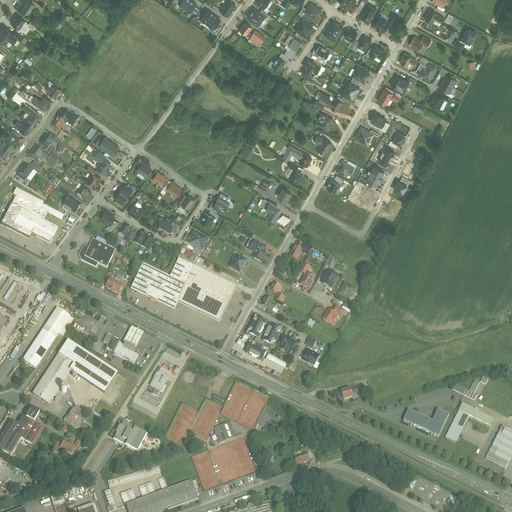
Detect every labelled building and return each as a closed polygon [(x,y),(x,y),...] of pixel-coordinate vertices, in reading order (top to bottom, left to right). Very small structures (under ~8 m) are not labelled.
[(32,4),(27,0),(21,9),(28,15),(34,7),(35,5),(32,4)] [(181,0),(178,4),(184,9),(190,0),(181,0)] [(191,0),(190,0),(184,9),(190,13),(197,4),(191,0)] [(236,5),(228,0),(227,0),(220,9),(228,15),(236,5)] [(259,0),(257,3),(264,8),(269,0),(259,0)] [(356,1),(353,0),(342,0),(340,3),(350,10),(354,4),(356,1)] [(321,11),(310,3),(306,9),(304,12),(305,12),(310,16),(311,14),(316,18),(321,11)] [(376,8),(368,3),(359,18),(368,23),(376,8)] [(358,6),(354,4),(350,10),(349,11),(353,14),(358,6)] [(360,4),(355,12),(358,14),(363,6),(360,4)] [(303,7),(298,14),(301,16),(303,13),(303,14),(305,12),(304,12),(306,9),(303,7)] [(264,16),(253,8),(247,16),(259,25),(264,17),(264,16)] [(214,14),(207,9),(200,18),(200,19),(207,24),(214,14)] [(444,18),(429,9),(424,19),(432,23),(434,19),(441,23),(444,18)] [(214,14),(207,24),(214,29),(214,28),(221,20),(214,14)] [(392,14),(388,21),(389,22),(388,24),(393,26),(398,17),(392,14)] [(454,16),(449,14),(445,21),(450,24),(454,16)] [(25,21),(17,15),(11,23),(22,31),(26,25),(24,23),(25,21)] [(388,21),(380,17),(374,26),(378,28),(377,28),(380,30),(381,29),(384,31),(388,24),(389,22),(388,21)] [(313,28),(302,20),(297,27),(300,29),(300,30),(298,32),(303,36),(306,37),(313,28)] [(63,25),(58,21),(54,26),(59,30),(63,25)] [(343,27),(334,21),(333,22),(325,35),(329,38),(331,35),(332,35),(337,38),(341,30),(343,27)] [(252,27),(245,22),(239,30),(246,34),(247,35),(249,32),(248,31),(252,27)] [(17,37),(3,26),(0,30),(0,39),(5,43),(8,39),(12,42),(17,37)] [(476,32),(467,27),(460,39),(461,39),(459,41),(464,44),(465,42),(469,44),(476,32)] [(357,33),(350,28),(345,37),(352,41),(353,39),(357,33)] [(265,37),(256,30),(253,34),(263,41),(265,37)] [(234,33),(231,38),(235,41),(236,41),(239,36),(234,33)] [(263,41),(253,34),(248,41),(258,48),(260,44),(263,41)] [(296,51),(302,42),(290,34),(284,43),(291,48),(289,51),(293,54),(295,51),(296,51)] [(371,41),(363,36),(359,43),(357,46),(359,47),(365,51),(371,41)] [(431,40),(424,36),(421,40),(423,42),(422,43),(427,46),(431,40)] [(421,40),(415,37),(414,38),(410,44),(411,44),(410,45),(419,50),(422,43),(423,42),(421,40)] [(352,41),(348,46),(352,49),(357,41),(353,39),(352,41)] [(459,41),(457,40),(454,45),(461,50),(464,44),(459,41)] [(326,49),(320,46),(319,45),(317,49),(315,52),(325,58),(326,58),(330,52),(326,49)] [(379,48),(375,46),(373,49),(370,54),(374,57),(375,55),(381,59),(386,52),(382,50),(382,49),(379,47),(379,48)] [(325,58),(315,52),(317,49),(315,48),(314,49),(312,53),(312,54),(315,55),(317,57),(320,58),(322,59),(324,61),(325,58)] [(292,59),(295,55),(293,54),(289,51),(287,50),(284,54),(289,57),(292,59)] [(282,52),(279,57),(282,59),(283,58),(286,61),(289,57),(284,54),(282,52)] [(418,61),(405,53),(400,62),(407,66),(410,62),(415,66),(418,61)] [(28,57),(25,61),(31,66),(34,62),(28,57)] [(285,65),(288,62),(286,61),(283,58),(282,59),(279,57),(278,57),(272,66),(280,71),(284,64),(285,65)] [(313,62),(307,59),(305,64),(306,65),(302,73),(311,77),(314,72),(320,75),(322,71),(319,69),(321,67),(313,62)] [(431,65),(429,64),(428,64),(427,66),(426,68),(423,67),(421,71),(419,75),(429,80),(436,68),(431,65)] [(369,74),(357,67),(352,76),(354,77),(360,81),(361,81),(362,81),(364,83),(366,79),(367,77),(367,78),(369,74)] [(448,71),(442,67),(438,74),(444,77),(446,74),(448,71)] [(446,74),(444,77),(442,81),(452,86),(456,80),(446,74)] [(402,80),(396,76),(395,79),(394,78),(391,84),(402,91),(405,87),(406,88),(407,85),(406,85),(408,81),(403,79),(402,80)] [(415,82),(409,78),(408,81),(409,82),(407,85),(412,88),(415,82)] [(452,86),(442,81),(439,87),(446,91),(449,92),(452,86)] [(356,86),(350,83),(349,84),(348,83),(347,84),(345,88),(343,91),(342,93),(344,94),(343,95),(349,98),(352,100),(353,97),(355,94),(357,90),(359,87),(356,86)] [(53,84),(46,94),(51,97),(51,96),(54,97),(60,89),(53,84)] [(394,91),(386,86),(384,90),(391,95),(394,91)] [(383,90),(378,100),(386,105),(392,95),(391,95),(384,90),(383,90)] [(436,94),(434,97),(433,97),(431,101),(432,101),(431,104),(433,106),(434,107),(437,108),(438,108),(443,99),(446,100),(449,95),(445,93),(441,91),(438,96),(436,94)] [(323,93),(319,100),(317,99),(314,105),(319,108),(321,109),(325,103),(330,106),(332,102),(328,99),(330,97),(323,93)] [(33,100),(27,95),(24,99),(32,105),(34,102),(32,101),(33,100)] [(45,96),(41,101),(36,97),(33,100),(32,101),(34,102),(44,110),(51,101),(45,96)] [(343,102),(335,98),(332,102),(330,106),(337,110),(340,106),(341,106),(343,102)] [(30,114),(26,119),(27,119),(34,124),(41,115),(25,103),(24,102),(21,107),(30,114)] [(71,116),(64,111),(57,119),(63,124),(64,125),(65,123),(68,120),(74,124),(77,121),(71,116)] [(385,120),(386,118),(374,111),(369,121),(380,126),(382,127),(385,120)] [(333,119),(326,115),(325,115),(321,113),(318,119),(324,122),(322,126),(328,129),(333,119)] [(6,117),(3,122),(8,126),(11,121),(12,121),(6,117)] [(22,125),(17,121),(14,126),(26,135),(34,124),(27,119),(22,125)] [(63,124),(57,119),(52,127),(58,131),(63,124)] [(390,123),(385,120),(382,127),(380,126),(379,128),(385,132),(390,123)] [(87,135),(91,138),(97,130),(92,127),(87,135)] [(369,138),(371,139),(374,134),(361,127),(355,138),(365,144),(369,138)] [(393,141),(392,141),(398,144),(401,146),(406,136),(398,131),(393,141)] [(18,137),(11,132),(8,136),(7,136),(5,138),(8,141),(11,142),(11,143),(13,144),(12,144),(13,144),(17,147),(22,140),(18,137)] [(53,140),(46,134),(42,140),(43,141),(40,144),(47,149),(53,140)] [(332,143),(324,138),(324,139),(318,135),(314,141),(320,144),(318,149),(325,153),(332,143)] [(112,142),(105,137),(103,141),(100,144),(101,144),(100,146),(106,150),(112,142)] [(10,146),(0,138),(0,143),(2,146),(2,145),(5,148),(7,147),(8,148),(10,146)] [(62,142),(58,140),(56,143),(59,145),(58,152),(60,153),(60,154),(61,153),(62,153),(67,147),(62,142)] [(119,147),(112,142),(106,150),(113,155),(114,154),(117,151),(119,147)] [(304,152),(290,144),(283,157),(288,160),(292,154),(300,159),(304,152)] [(254,150),(247,146),(241,154),(248,159),(254,150)] [(2,153),(0,150),(0,157),(5,162),(13,152),(8,148),(7,147),(5,148),(2,153)] [(44,152),(36,147),(30,155),(38,161),(41,157),(47,161),(50,157),(53,159),(54,157),(45,151),(44,152)] [(379,153),(391,159),(394,153),(382,147),(379,153)] [(106,156),(99,151),(95,155),(102,160),(103,159),(104,159),(106,156)] [(120,153),(117,151),(114,154),(113,155),(112,156),(116,159),(120,153)] [(311,157),(304,152),(300,159),(299,162),(307,166),(310,162),(309,161),(311,157)] [(376,160),(388,165),(391,159),(379,153),(376,160)] [(278,154),(276,158),(282,162),(285,158),(278,154)] [(402,172),(409,176),(417,159),(412,156),(409,163),(407,162),(402,172)] [(104,159),(103,159),(102,160),(97,167),(105,173),(107,170),(109,167),(111,164),(104,159)] [(341,159),(334,171),(344,176),(346,173),(349,175),(354,166),(341,159)] [(298,166),(291,161),(288,166),(294,169),(296,170),(298,166)] [(34,162),(31,167),(39,173),(42,168),(34,162)] [(151,168),(143,162),(137,170),(145,175),(146,174),(151,168)] [(25,165),(18,174),(26,180),(34,171),(25,165)] [(96,170),(89,165),(86,169),(91,173),(92,172),(94,173),(96,170)] [(283,174),(287,176),(291,168),(287,166),(283,174)] [(384,172),(373,166),(366,181),(377,187),(380,181),(381,181),(383,178),(381,178),(384,172)] [(296,170),(294,169),(289,177),(297,181),(302,173),(296,170)] [(91,173),(87,179),(87,181),(95,187),(97,184),(99,182),(99,181),(101,178),(94,173),(92,172),(91,173)] [(158,172),(153,179),(161,185),(166,178),(158,172)] [(400,181),(408,185),(411,180),(402,176),(400,181)] [(85,183),(78,178),(75,182),(82,187),(83,186),(85,183)] [(166,178),(161,185),(160,185),(164,187),(169,180),(166,178)] [(325,186),(337,194),(340,189),(338,187),(340,184),(331,178),(325,186)] [(400,181),(398,180),(393,190),(403,195),(408,185),(400,181)] [(270,184),(264,181),(260,188),(265,191),(270,184)] [(182,189),(172,182),(167,189),(177,196),(182,189)] [(136,188),(129,183),(127,186),(132,190),(134,191),(136,188)] [(43,191),(50,197),(55,190),(48,184),(43,191)] [(127,186),(125,185),(115,198),(116,199),(122,204),(122,203),(132,190),(127,186)] [(83,186),(82,187),(76,195),(85,201),(91,192),(83,186)] [(13,196),(16,197),(1,225),(29,239),(32,235),(50,244),(58,229),(44,222),(48,214),(61,221),(64,216),(43,205),(44,203),(16,188),(13,196)] [(291,192),(283,188),(278,197),(286,201),(291,192)] [(183,193),(178,200),(181,203),(186,196),(183,193)] [(229,197),(221,193),(219,196),(227,201),(229,197)] [(181,203),(189,209),(195,200),(187,194),(186,196),(181,203)] [(219,196),(213,207),(224,213),(230,203),(227,201),(219,196)] [(81,206),(69,198),(69,199),(68,199),(67,200),(67,201),(64,206),(67,209),(68,208),(75,214),(81,206)] [(393,220),(400,206),(387,200),(380,214),(393,220)] [(278,206),(271,201),(267,207),(272,209),(267,216),(275,221),(280,211),(276,209),(278,206)] [(141,210),(133,205),(132,205),(130,207),(131,208),(128,212),(134,215),(134,216),(136,217),(137,218),(141,212),(142,211),(141,210)] [(146,205),(145,207),(144,206),(141,210),(142,211),(141,212),(145,215),(150,207),(146,205)] [(218,214),(211,210),(208,214),(209,215),(210,214),(214,217),(216,218),(218,214)] [(106,211),(100,218),(109,225),(112,221),(115,217),(106,211)] [(208,214),(205,213),(203,216),(204,216),(203,218),(202,218),(201,221),(205,223),(204,224),(209,227),(211,223),(211,224),(213,221),(212,220),(214,217),(210,214),(209,215),(208,214)] [(276,219),(282,226),(289,220),(283,213),(276,219)] [(69,216),(65,224),(71,226),(74,219),(69,216)] [(170,224),(163,220),(161,224),(160,223),(158,228),(162,230),(162,231),(167,234),(170,229),(173,225),(170,224)] [(112,221),(109,225),(106,228),(109,231),(115,223),(112,221)] [(178,225),(172,221),(170,224),(173,225),(170,229),(175,232),(178,225)] [(133,229),(125,224),(123,228),(121,228),(120,230),(120,232),(119,233),(127,238),(131,233),(133,229)] [(209,239),(193,230),(188,239),(191,241),(189,244),(202,252),(209,239)] [(254,235),(247,231),(244,236),(251,240),(254,235)] [(131,233),(127,238),(125,241),(127,242),(126,244),(128,245),(130,243),(134,235),(131,233)] [(147,237),(140,233),(138,237),(135,243),(141,246),(147,237)] [(138,237),(135,235),(134,235),(130,243),(133,245),(135,243),(138,237)] [(153,240),(147,237),(141,246),(147,250),(150,244),(153,240)] [(89,249),(84,246),(79,255),(81,261),(96,268),(98,264),(107,269),(116,251),(93,240),(89,249)] [(259,244),(254,241),(251,245),(252,246),(250,250),(255,253),(255,256),(254,258),(261,262),(265,255),(263,247),(260,245),(259,244)] [(297,243),(289,257),(297,261),(302,252),(309,256),(311,251),(306,248),(307,247),(305,246),(305,247),(297,243)] [(188,257),(187,260),(193,262),(196,255),(179,248),(177,253),(188,257)] [(251,260),(244,255),(242,259),(247,262),(249,264),(251,260)] [(242,259),(237,256),(231,268),(240,273),(247,262),(242,259)] [(330,256),(325,265),(330,268),(334,259),(330,256)] [(170,278),(143,264),(131,290),(132,291),(174,312),(179,303),(178,302),(194,267),(179,260),(170,278)] [(236,287),(194,267),(178,302),(179,303),(219,322),(234,293),(236,287)] [(338,276),(328,271),(322,284),(332,289),(338,276)] [(315,277),(306,273),(300,284),(309,289),(315,277)] [(118,282),(111,279),(106,289),(119,296),(124,285),(118,282)] [(281,287),(274,283),(270,291),(277,295),(281,287)] [(344,283),(338,295),(347,299),(350,293),(353,294),(356,289),(344,283)] [(40,292),(35,300),(40,303),(45,295),(40,292)] [(285,297),(279,294),(275,299),(276,300),(282,303),(285,297)] [(273,301),(266,297),(261,305),(271,311),(273,308),(275,310),(277,306),(273,303),(273,301)] [(344,311),(337,306),(333,313),(337,315),(341,317),(344,311)] [(57,308),(22,361),(35,370),(59,334),(63,337),(74,320),(57,308)] [(333,313),(329,311),(328,313),(326,314),(323,320),(332,325),(333,322),(334,322),(335,322),(336,320),(336,318),(335,318),(337,315),(333,313)] [(28,313),(24,320),(20,318),(18,320),(26,325),(33,315),(28,313)] [(0,315),(0,331),(7,321),(9,322),(10,320),(6,317),(5,319),(0,315)] [(267,323),(258,318),(257,321),(255,320),(249,332),(251,333),(250,335),(252,337),(258,340),(267,323)] [(280,329),(272,325),(271,325),(263,342),(271,346),(272,344),(274,345),(281,332),(278,331),(280,329)] [(144,334),(132,328),(124,343),(125,344),(124,347),(128,351),(133,353),(136,349),(137,349),(144,334)] [(108,335),(103,344),(108,346),(112,338),(108,335)] [(250,338),(245,335),(242,341),(239,339),(237,344),(244,348),(250,338)] [(120,342),(112,338),(108,346),(106,349),(114,353),(120,343),(120,342)] [(288,340),(286,338),(284,343),(283,343),(282,344),(282,345),(282,346),(281,349),(287,353),(286,354),(289,356),(296,343),(292,341),(292,340),(291,342),(289,340),(288,340)] [(316,341),(310,338),(306,345),(312,348),(316,341)] [(68,341),(32,395),(50,406),(71,373),(104,394),(118,374),(68,341)] [(124,347),(120,343),(114,353),(114,354),(126,360),(134,365),(138,356),(133,353),(128,351),(124,347)] [(266,350),(253,344),(252,346),(250,345),(246,353),(263,362),(267,354),(265,352),(266,350)] [(320,356),(308,350),(303,360),(315,366),(320,356)] [(287,364),(269,354),(266,359),(273,363),(284,369),(287,364)] [(172,375),(160,368),(148,392),(160,398),(172,375)] [(485,385),(488,380),(482,377),(479,382),(485,385)] [(475,381),(469,392),(474,394),(480,383),(475,381)] [(466,390),(456,385),(453,390),(463,395),(466,390)] [(349,390),(341,393),(339,394),(340,397),(338,397),(339,401),(343,400),(343,401),(352,398),(351,395),(353,395),(353,396),(355,396),(355,394),(359,393),(358,389),(350,391),(349,390)] [(469,392),(466,390),(463,395),(474,401),(477,395),(474,394),(469,392)] [(494,420),(462,404),(445,438),(456,443),(469,416),(491,427),(494,420)] [(79,410),(74,407),(70,414),(71,414),(69,419),(67,417),(64,422),(70,425),(70,423),(73,425),(73,426),(78,428),(81,423),(79,422),(82,416),(83,417),(86,412),(80,409),(79,410)] [(433,421),(428,419),(423,430),(432,434),(431,435),(434,437),(435,436),(439,438),(449,415),(438,410),(433,421)] [(423,430),(428,419),(409,411),(404,422),(411,425),(411,426),(414,427),(415,426),(423,430)] [(44,429),(23,416),(17,425),(12,434),(21,439),(34,447),(44,429)] [(122,420),(112,439),(139,453),(149,434),(122,420)] [(21,439),(12,434),(17,425),(11,421),(0,439),(0,450),(10,457),(21,439)] [(231,423),(213,429),(219,444),(236,438),(231,423)] [(63,426),(59,431),(65,434),(68,429),(63,426)] [(511,430),(502,426),(485,460),(506,470),(511,457),(511,430)] [(68,445),(63,442),(62,445),(61,445),(61,446),(60,449),(62,450),(71,456),(75,449),(68,445)] [(307,453),(294,458),(297,465),(310,461),(307,453)] [(159,467),(106,481),(108,487),(161,473),(159,467)] [(192,481),(125,505),(127,511),(164,511),(198,500),(199,500),(192,481)] [(109,490),(103,492),(108,507),(106,508),(107,511),(109,511),(116,510),(109,490)] [(62,496),(52,500),(54,507),(65,503),(62,496)] [(276,511),(277,511),(273,510),(271,502),(253,506),(249,504),(247,510),(239,511),(236,510),(234,511),(276,511)]
